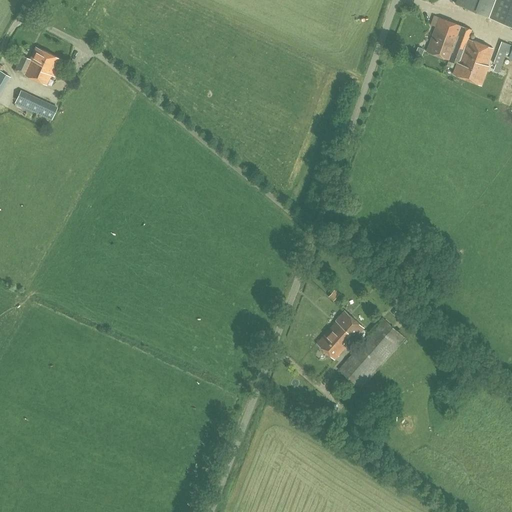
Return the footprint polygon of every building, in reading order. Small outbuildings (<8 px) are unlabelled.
[(511,0),(457,0),(456,4),(511,25),(511,0)] [(453,74),(481,85),(489,65),(487,65),(493,48),(468,39),(472,29),(439,17),(427,51),(457,63),(453,74)] [(494,68),(500,71),(507,53),(509,54),(511,46),(511,44),(502,41),(499,50),(493,63),(496,64),(494,68)] [(15,70),(47,85),(52,74),(57,77),(62,66),(59,65),(62,59),(36,47),(30,59),(22,55),(15,70)] [(0,94),(10,76),(0,70),(0,94)] [(33,111),(52,120),(57,107),(21,90),(15,103),(16,103),(15,106),(32,114),(33,111)] [(328,296),(333,301),(340,294),(334,289),(328,296)] [(341,335),(349,342),(354,337),(355,338),(364,327),(344,310),(335,320),(336,321),(333,324),(342,332),(341,335)] [(339,369),(361,389),(406,338),(384,318),(339,369)] [(317,343),(335,359),(349,342),(341,335),(342,332),(333,324),(317,343)] [(444,355),(449,360),(455,354),(449,349),(444,355)]
